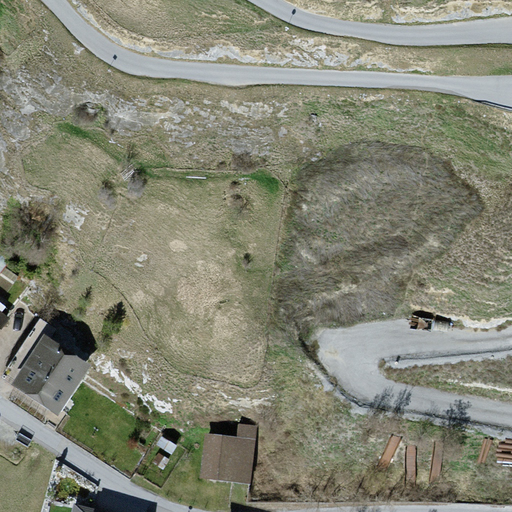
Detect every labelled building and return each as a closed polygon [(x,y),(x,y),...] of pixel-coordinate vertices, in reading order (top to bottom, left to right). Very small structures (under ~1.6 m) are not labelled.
[(0,334),(11,320),(0,310),(0,334)] [(91,366),(36,332),(4,384),(59,418),(91,366)] [(237,436),(203,433),(198,480),(249,485),(255,427),(238,426),(237,436)] [(161,439),(156,447),(171,456),(176,449),(161,439)] [(169,461),(159,454),(153,464),(163,471),(169,461)] [(112,511),(75,502),(72,511),(112,511)]
